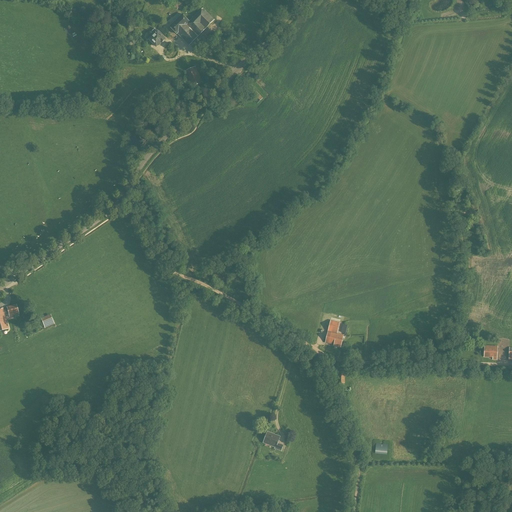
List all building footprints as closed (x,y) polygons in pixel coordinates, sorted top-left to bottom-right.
[(503,4),(506,11),(511,9),(508,2),(503,4)] [(203,8),(189,22),(182,14),(170,27),(177,34),(189,45),(214,20),(203,8)] [(155,29),(150,34),(153,37),(149,40),(156,47),(161,42),(162,43),(165,40),(158,32),(155,29)] [(184,72),(191,88),(203,83),(196,67),(184,72)] [(254,89),(248,94),(257,104),(263,98),(254,89)] [(9,316),(9,317),(19,315),(16,304),(6,307),(7,310),(3,311),(5,317),(9,316)] [(3,311),(3,308),(0,309),(0,330),(8,328),(5,317),(3,311)] [(54,324),(50,314),(41,318),(44,328),(54,324)] [(330,320),(328,331),(337,334),(340,323),(330,320)] [(337,334),(328,331),(328,332),(325,343),(334,345),(334,346),(341,347),(344,335),(337,334)] [(493,357),(493,360),(497,360),(497,347),(485,346),(484,357),(493,357)] [(280,437),(267,432),(263,443),(275,447),(274,448),(281,451),(283,446),(277,443),(280,437)] [(388,444),(376,443),(375,454),(387,455),(388,444)]
